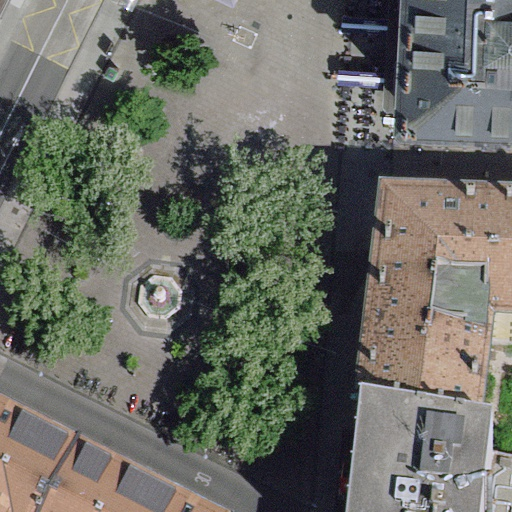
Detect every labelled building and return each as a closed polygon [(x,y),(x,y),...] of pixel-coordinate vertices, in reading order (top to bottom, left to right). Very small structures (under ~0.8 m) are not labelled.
[(511,0),(407,0),(406,14),(401,98),(511,102),(511,0)] [(365,440),(474,459),(489,344),(511,345),(511,233),(390,228),(379,324),(365,440)] [(0,511),(67,511),(82,482),(0,439),(0,511)] [(488,511),(495,462),(474,459),(365,440),(355,511),(488,511)] [(511,511),(511,465),(495,462),(488,511),(511,511)] [(142,511),(122,502),(82,482),(67,511),(142,511)]
